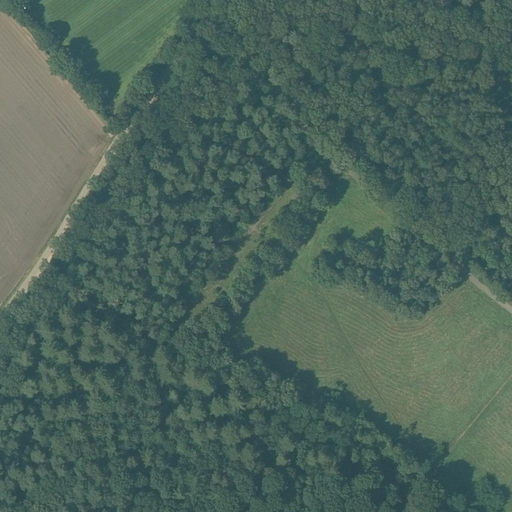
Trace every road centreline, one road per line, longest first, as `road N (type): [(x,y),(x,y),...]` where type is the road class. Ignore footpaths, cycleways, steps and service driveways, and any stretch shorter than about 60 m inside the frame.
road 1 (unclassified): [(112,145),(0,317)]
road 2 (unclassified): [(112,145),(239,0)]
